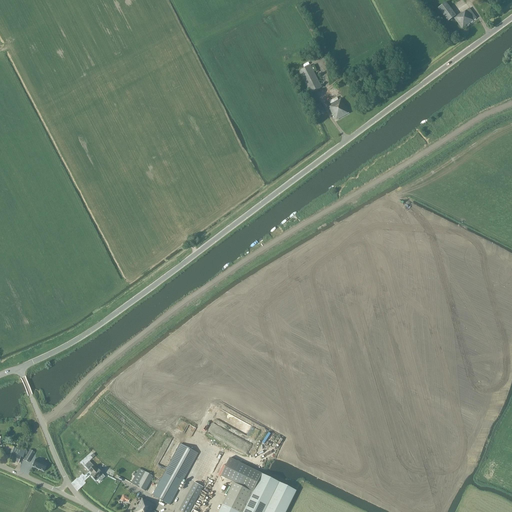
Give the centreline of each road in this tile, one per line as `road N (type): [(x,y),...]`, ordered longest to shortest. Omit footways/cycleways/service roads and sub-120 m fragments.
road 1 (unclassified): [(19,368),(104,321),(511,17)]
road 2 (track): [(185,236),(58,88),(8,47),(0,50)]
road 3 (unclassified): [(67,483),(19,368)]
